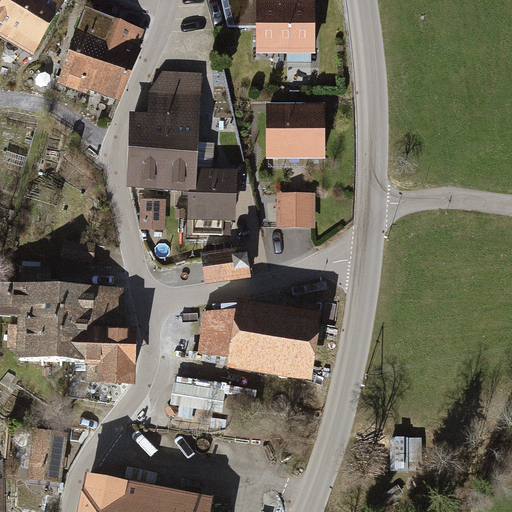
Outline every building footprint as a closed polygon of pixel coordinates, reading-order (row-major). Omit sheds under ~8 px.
[(0,41),(34,61),(69,0),(21,0),(0,37),(0,41)] [(3,0),(0,6),(0,37),(21,0),(3,0)] [(262,3),(258,3),(258,59),(317,59),(317,3),(312,3),(262,3)] [(87,99),(88,95),(106,48),(124,54),(127,47),(138,51),(145,32),(87,11),(58,89),(87,99)] [(106,48),(88,95),(123,108),(143,53),(138,51),(127,47),(124,54),(106,48)] [(163,191),(169,76),(155,93),(153,119),(134,118),(131,189),(163,191)] [(198,77),(169,76),(163,191),(192,192),(193,174),(198,77)] [(327,108),(268,108),(268,164),(328,164),(327,108)] [(235,176),(193,174),(192,192),(191,218),(234,220),(235,176)] [(316,196),(278,196),(278,231),(313,231),(316,231),(316,196)] [(167,202),(141,202),(141,233),(167,233),(167,202)] [(247,249),(202,256),(206,288),(252,281),(247,249)] [(17,362),(58,363),(59,330),(61,289),(0,286),(0,317),(19,319),(17,362)] [(61,289),(59,330),(118,332),(120,291),(61,289)] [(322,311),(237,298),(235,308),(204,311),(197,354),(228,359),(226,367),(311,380),(322,311)] [(132,332),(118,332),(59,330),(58,363),(97,364),(97,384),(130,386),(132,332)] [(187,381),(184,400),(222,407),(226,388),(187,381)] [(68,433),(33,428),(27,480),(61,484),(68,433)] [(416,474),(417,445),(399,444),(398,473),(416,474)] [(203,511),(204,506),(89,484),(83,511),(203,511)]
